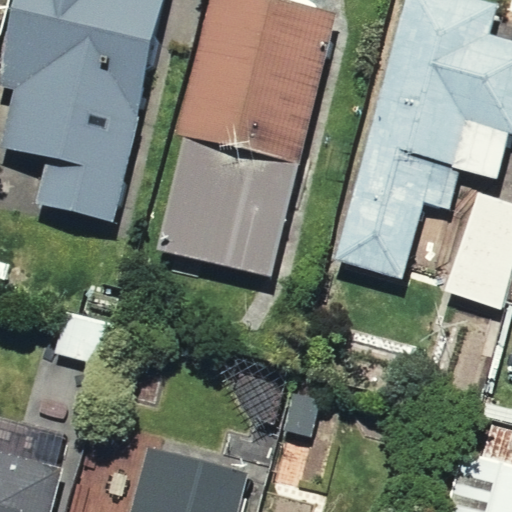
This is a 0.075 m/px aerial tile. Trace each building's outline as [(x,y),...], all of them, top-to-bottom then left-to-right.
[(46,0),(2,166),(57,181),(45,226),(143,252),(209,0),(46,0)] [(381,38),(234,0),(233,0),(166,262),(313,300),(381,38)] [(511,21),(426,0),(423,0),(356,275),(511,313),(511,21)] [(511,511),(511,449),(480,441),(461,511),(511,511)] [(0,511),(79,511),(87,483),(0,459),(0,511)] [(251,511),(256,492),(141,463),(128,511),(251,511)]
